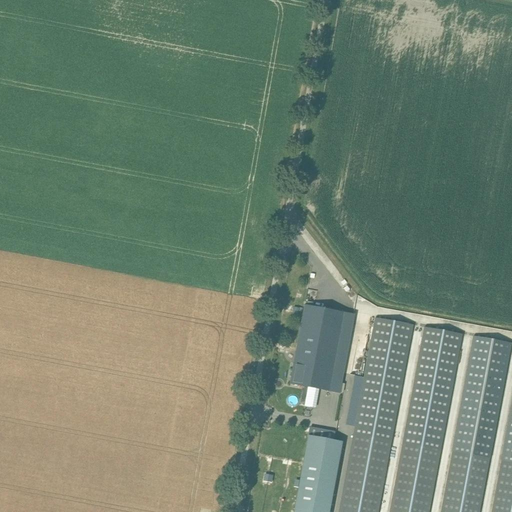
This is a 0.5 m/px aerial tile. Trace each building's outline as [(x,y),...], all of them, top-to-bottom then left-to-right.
[(344,312),(305,305),(290,384),(329,391),(344,312)] [(377,511),(411,326),(373,319),(337,511),(377,511)] [(428,511),(460,335),(423,328),(389,511),(428,511)] [(441,511),(479,511),(511,343),(474,337),(441,511)] [(511,511),(511,406),(492,511),(511,511)] [(308,436),(293,511),(329,511),(342,443),(308,436)]
